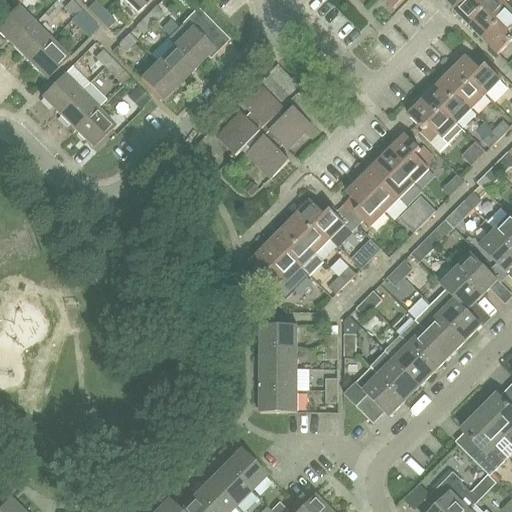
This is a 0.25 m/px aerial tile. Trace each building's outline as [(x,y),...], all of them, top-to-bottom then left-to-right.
[(382,0),(394,11),(405,0),(382,0)] [(441,0),(454,13),(466,0),(441,0)] [(478,8),(485,0),(466,0),(454,13),(469,27),(483,13),(478,8)] [(492,22),(507,7),(499,0),(485,0),(478,8),(483,13),(469,27),(483,42),(498,27),(492,22)] [(64,9),(74,19),(82,11),(72,1),(64,9)] [(87,10),(98,20),(106,12),(95,2),(87,10)] [(145,18),(153,26),(163,15),(155,7),(145,18)] [(511,12),(507,7),(492,22),(498,27),(483,42),(487,45),(498,56),(511,42),(511,12)] [(0,36),(11,47),(34,25),(16,8),(0,24),(0,36)] [(196,69),(213,52),(206,44),(219,32),(197,10),(177,30),(184,37),(174,47),(196,69)] [(82,11),(74,19),(87,31),(94,24),(82,11)] [(116,22),(106,12),(98,20),(108,30),(116,22)] [(153,26),(145,18),(136,28),(144,35),(153,26)] [(29,65),(51,42),(34,25),(11,47),(29,65)] [(137,42),(130,34),(119,45),(126,53),(137,42)] [(46,82),(68,60),(51,42),(29,65),(46,82)] [(196,69),(174,47),(157,64),(179,86),(196,69)] [(105,69),(114,61),(104,50),(95,58),(105,69)] [(501,81),(486,66),(488,64),(479,54),(471,62),(466,58),(451,73),(466,87),(471,82),(486,96),(501,81)] [(114,61),(105,69),(122,87),(131,79),(114,61)] [(162,103),(179,86),(157,64),(140,81),(162,103)] [(80,94),(89,85),(71,68),(41,99),(58,116),(80,94)] [(466,87),(451,73),(437,87),(452,102),(457,96),(471,111),(486,96),(471,82),(466,87)] [(284,109),(259,84),(240,103),(253,116),(249,121),(260,132),(265,132),(265,128),(276,116),(284,109)] [(75,133),(97,111),(97,110),(106,101),(89,85),(80,94),(58,116),(75,133)] [(452,102),(437,87),(423,102),(437,116),(442,111),(457,125),(471,111),(457,96),(452,102)] [(150,101),(138,88),(127,99),(140,111),(150,101)] [(439,152),(447,144),(442,140),(457,125),(442,111),(437,116),(423,102),(408,116),(417,125),(423,131),(420,134),(439,152)] [(288,150),(312,126),(293,108),(280,121),(276,116),(265,128),(265,132),(269,132),(281,143),(288,150)] [(93,150),(114,128),(97,111),(75,133),(93,150)] [(265,136),(265,132),(260,132),(249,121),(242,114),(217,138),(236,157),(249,144),(253,148),(265,136)] [(493,133),(500,140),(511,129),(504,122),(493,133)] [(271,180),(290,161),(276,148),(281,143),(269,132),(265,132),(265,136),(253,148),(246,155),(271,180)] [(490,150),(500,140),(493,133),(483,143),(490,150)] [(433,158),(423,148),(420,151),(405,136),(390,151),(405,166),(400,171),(414,185),(429,170),(425,166),(433,158)] [(405,166),(390,151),(376,165),(390,180),(385,185),(400,200),(414,185),(400,171),(405,166)] [(511,158),(508,154),(493,169),(501,178),(509,169),(511,171),(511,169),(511,158)] [(390,180),(376,165),(362,180),(376,194),(371,199),(385,214),(400,200),(385,185),(390,180)] [(501,178),(493,169),(484,178),(492,186),(501,178)] [(376,194),(362,180),(347,194),(351,199),(340,209),(358,227),(363,222),(371,229),(385,214),(371,199),(376,194)] [(258,192),(252,186),(245,192),(252,199),(258,192)] [(473,194),(465,203),(474,211),(482,203),(473,194)] [(358,227),(340,209),(337,213),(323,199),(315,207),(310,202),(296,217),(310,231),(315,226),(330,241),(344,226),(351,233),(358,227)] [(474,211),(465,203),(457,211),(465,220),(474,211)] [(418,217),(425,224),(435,214),(428,207),(418,217)] [(310,231),(296,217),(281,231),(296,246),(301,241),(315,255),(330,241),(315,226),(310,231)] [(414,235),(425,224),(418,217),(407,228),(414,235)] [(511,218),(510,217),(495,232),(511,249),(511,218)] [(296,246),(281,231),(267,246),(282,260),(286,255),(301,270),(309,278),(324,264),(315,255),(301,241),(296,246)] [(506,275),(511,268),(511,249),(495,232),(479,248),(506,275)] [(426,241),(435,250),(443,241),(435,233),(426,241)] [(372,260),(381,250),(371,240),(362,250),(372,260)] [(426,258),(435,250),(426,241),(418,250),(426,258)] [(287,284),(301,270),(286,255),(282,260),(267,246),(253,260),(268,275),(264,278),(274,288),(282,280),(287,284)] [(499,282),(472,255),(456,271),(483,298),(499,282)] [(404,263),(396,272),(404,280),(412,272),(404,263)] [(339,278),(346,286),(356,275),(349,268),(339,278)] [(483,298),(456,271),(440,286),(448,294),(455,301),(455,300),(468,313),(483,298)] [(396,289),(404,280),(396,272),(387,280),(396,289)] [(336,296),(346,286),(339,278),(329,289),(336,296)] [(365,302),(374,311),(382,302),(373,294),(365,302)] [(482,326),(468,313),(455,300),(455,301),(448,294),(433,309),(440,316),(466,342),(482,326)] [(365,319),(374,311),(365,302),(357,311),(365,319)] [(466,342),(440,316),(433,309),(417,324),(424,331),(425,331),(451,357),(466,342)] [(451,357),(425,331),(424,331),(417,324),(402,339),(435,373),(451,357)] [(298,350),(298,328),(285,327),(261,327),(261,350),(298,350)] [(345,349),(357,349),(357,337),(345,337),(345,349)] [(327,339),(327,351),(339,351),(339,339),(327,339)] [(420,388),(435,373),(402,339),(387,355),(420,388)] [(356,361),(357,349),(345,349),(344,361),(356,361)] [(298,371),(298,350),(261,350),(261,371),(298,371)] [(339,351),(327,351),(327,363),(339,363),(339,351)] [(420,388),(387,355),(380,361),(372,370),(405,403),(420,388)] [(389,418),(405,403),(372,370),(345,396),(373,425),(385,414),(389,418)] [(298,393),(298,371),(261,371),(260,393),(298,393)] [(327,383),(327,395),(338,395),(338,383),(327,383)] [(298,415),(298,393),(260,393),(260,414),(288,415),(298,415)] [(338,395),(327,395),(327,407),(338,407),(338,395)] [(511,446),(511,411),(497,397),(479,414),(504,439),(505,439),(511,446)] [(496,448),(504,439),(479,414),(462,432),(479,450),(470,459),(490,478),(508,460),(496,448)] [(266,477),(239,450),(224,466),(250,492),(266,477)] [(250,492),(224,466),(208,482),(235,508),(250,492)] [(484,495),(493,487),(475,469),(467,477),(484,495)] [(468,511),(475,506),(474,506),(473,496),(461,484),(462,483),(453,474),(432,495),(441,503),(432,511),(468,511)] [(230,511),(235,508),(208,482),(193,497),(208,511),(230,511)] [(328,511),(329,511),(314,496),(297,511),(328,511)] [(208,511),(193,497),(179,511),(178,511),(208,511)] [(0,511),(21,511),(9,499),(1,508),(0,509),(0,511)] [(178,511),(179,511),(167,500),(155,511),(178,511)]
